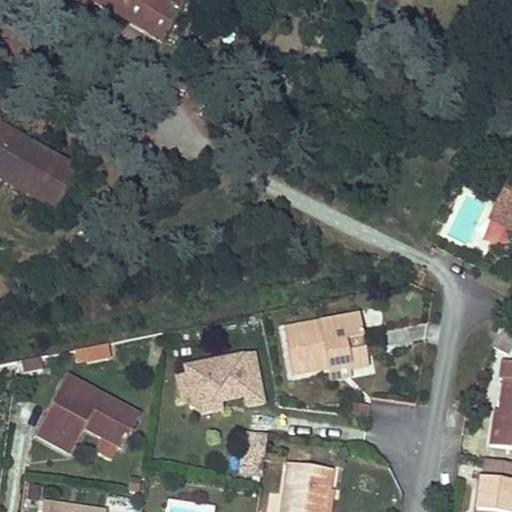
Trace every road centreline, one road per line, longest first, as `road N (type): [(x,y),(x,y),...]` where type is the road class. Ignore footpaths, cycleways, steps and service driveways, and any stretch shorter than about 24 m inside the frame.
road 1 (unknown): [(462,293),(392,238),(180,129)]
road 2 (residential): [(511,317),(462,293),(424,511)]
